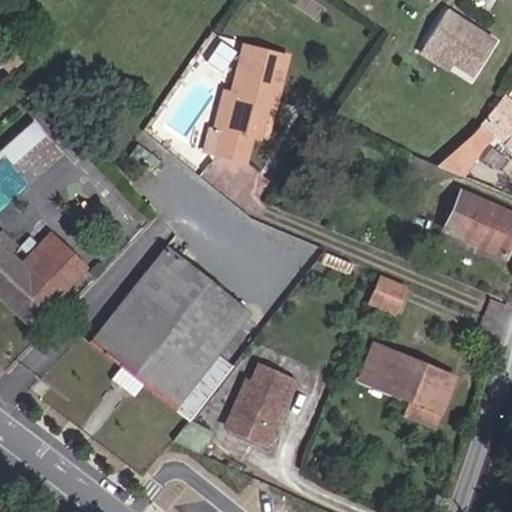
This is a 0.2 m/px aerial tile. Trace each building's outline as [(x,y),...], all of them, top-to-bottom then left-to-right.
[(445,7),(437,19),(424,41),(453,59),(473,72),(494,37),(445,7)] [(453,59),(424,41),(420,47),(449,65),(453,59)] [(274,96),(285,54),(241,43),(228,92),(233,93),(232,98),(227,96),(218,131),(208,128),(202,149),(243,159),(249,133),(257,135),(268,94),(274,96)] [(511,102),(502,94),(468,134),(433,163),(459,175),(492,133),(511,150),(511,102)] [(41,130),(32,120),(0,147),(0,296),(28,324),(82,267),(48,235),(20,264),(6,251),(13,244),(1,233),(0,233),(0,166),(9,159),(13,164),(16,166),(17,167),(23,168),(25,169),(28,169),(29,169),(34,167),(38,165),(42,161),(45,153),(45,145),(42,139),(37,133),(41,130)] [(481,150),(492,161),(506,147),(496,136),(481,150)] [(429,177),(433,163),(408,153),(403,166),(429,177)] [(0,193),(28,169),(25,169),(23,168),(17,167),(16,166),(13,164),(9,159),(0,166),(0,193)] [(511,215),(458,191),(442,228),(502,254),(511,232),(511,215)] [(165,409),(183,388),(243,317),(164,250),(136,282),(85,342),(165,409)] [(391,311),(402,285),(377,274),(366,299),(391,311)] [(408,398),(438,410),(451,377),(373,346),(360,378),(408,398)] [(238,379),(217,424),(258,443),(265,426),(261,424),(273,396),(278,398),(286,380),(250,364),(242,381),(238,379)] [(261,424),(265,426),(278,398),(273,396),(261,424)] [(438,410),(408,398),(402,412),(432,424),(438,410)] [(196,454),(206,430),(185,421),(169,442),(196,454)]
